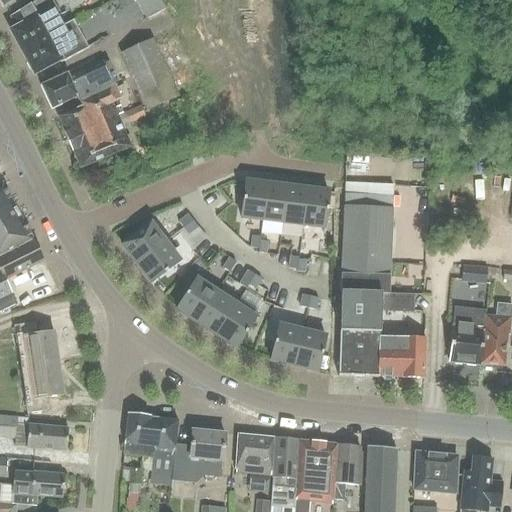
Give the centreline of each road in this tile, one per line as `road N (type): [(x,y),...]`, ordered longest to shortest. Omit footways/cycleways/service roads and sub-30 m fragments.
road 1 (tertiary): [(511,432),(268,403),(135,335)]
road 2 (track): [(428,424),(440,256),(474,242),(511,247)]
road 3 (residential): [(180,184),(205,222),(252,263),(326,291)]
road 4 (tertiary): [(100,511),(116,363),(135,335)]
road 5 (residential): [(255,160),(245,0)]
road 6 (tertiary): [(67,232),(0,113)]
road 7 (tertiary): [(135,335),(67,232)]
road 8 (residential): [(67,232),(180,184)]
